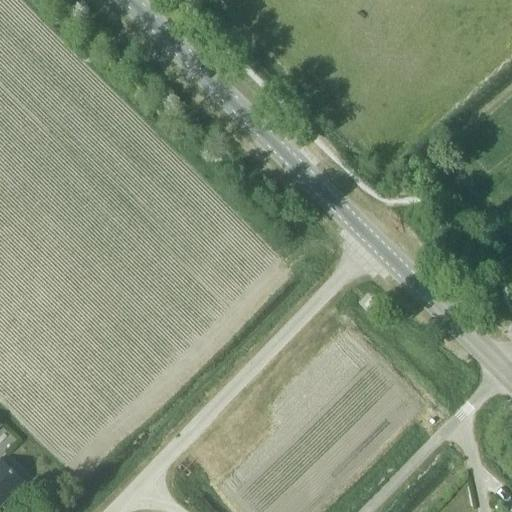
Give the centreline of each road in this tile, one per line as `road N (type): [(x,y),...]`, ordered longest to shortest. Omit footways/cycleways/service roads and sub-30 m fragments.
road 1 (secondary): [(374,241),(129,0)]
road 2 (unclassified): [(143,481),(374,241)]
road 3 (unclassified): [(365,511),(504,370)]
road 4 (secondary): [(504,370),(374,241)]
